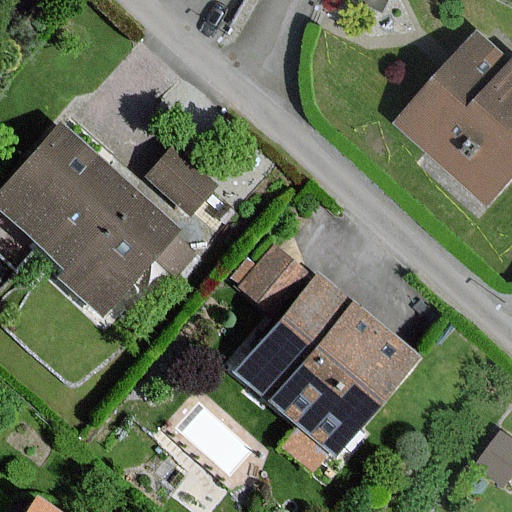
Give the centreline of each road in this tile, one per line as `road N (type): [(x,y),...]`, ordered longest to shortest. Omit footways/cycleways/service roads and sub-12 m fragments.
road 1 (residential): [(253,103),(511,330)]
road 2 (residential): [(140,0),(253,103)]
